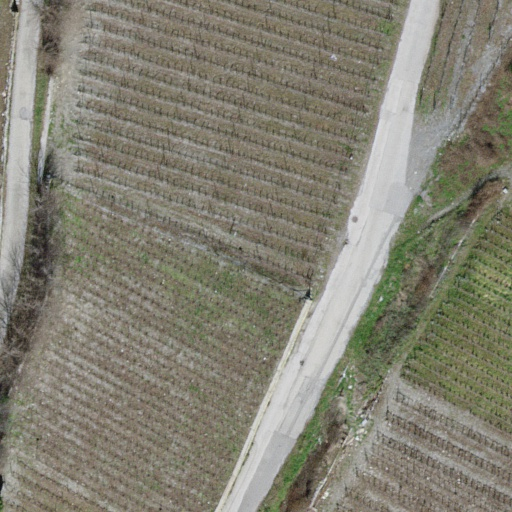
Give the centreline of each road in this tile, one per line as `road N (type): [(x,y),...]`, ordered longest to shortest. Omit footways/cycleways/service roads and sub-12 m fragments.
road 1 (unclassified): [(251,511),(346,319),(427,0)]
road 2 (unclassified): [(0,371),(37,253),(56,0)]
